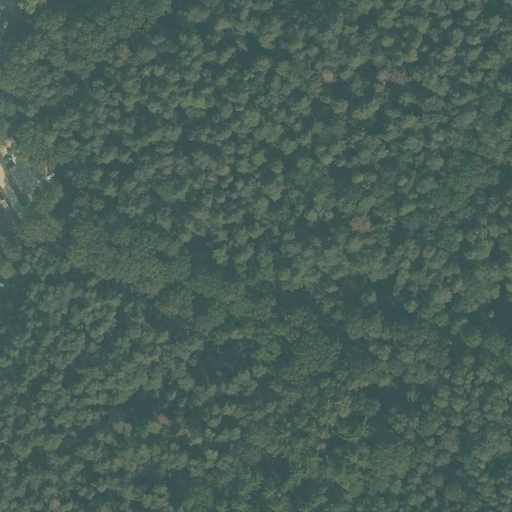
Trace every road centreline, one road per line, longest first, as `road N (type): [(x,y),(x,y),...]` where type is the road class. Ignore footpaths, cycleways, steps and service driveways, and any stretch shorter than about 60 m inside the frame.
road 1 (track): [(24,224),(94,263),(154,271),(246,308),(338,328)]
road 2 (track): [(183,511),(338,328)]
road 3 (track): [(188,0),(25,78),(0,102)]
road 4 (track): [(338,328),(511,347)]
